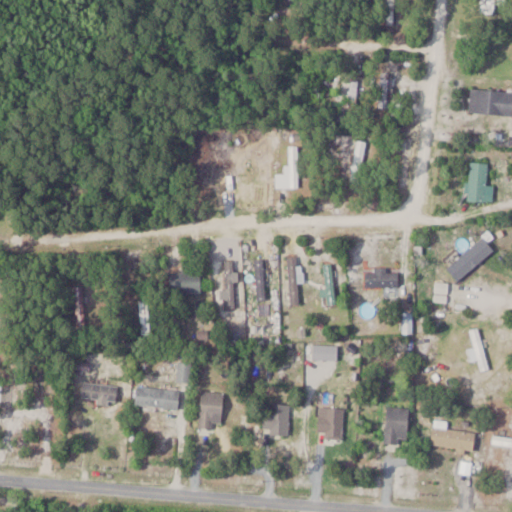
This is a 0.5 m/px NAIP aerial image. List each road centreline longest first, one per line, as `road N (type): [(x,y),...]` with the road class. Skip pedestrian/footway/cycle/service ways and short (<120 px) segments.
road 1 (residential): [(13,237),(417,219),(442,0)]
road 2 (residential): [(371,511),(0,481)]
road 3 (residential): [(437,49),(245,36)]
